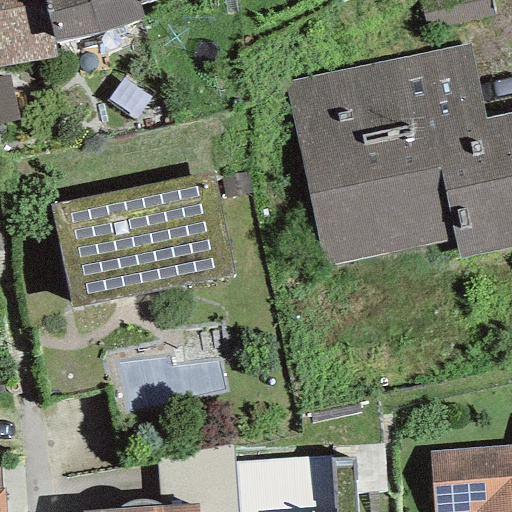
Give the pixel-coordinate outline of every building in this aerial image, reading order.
[(44,0),(0,0),(0,67),(60,58),(57,44),(44,0)] [(44,0),(57,44),(144,16),(139,4),(136,0),(44,0)] [(457,258),(511,246),(511,111),(486,117),(470,42),(283,81),(323,270),(454,243),(457,258)] [(9,76),(0,78),(0,124),(18,121),(9,76)] [(210,174),(50,205),(70,308),(230,277),(210,174)] [(511,511),(511,444),(428,452),(433,511),(511,511)] [(358,511),(355,459),(330,460),(333,511),(358,511)]
